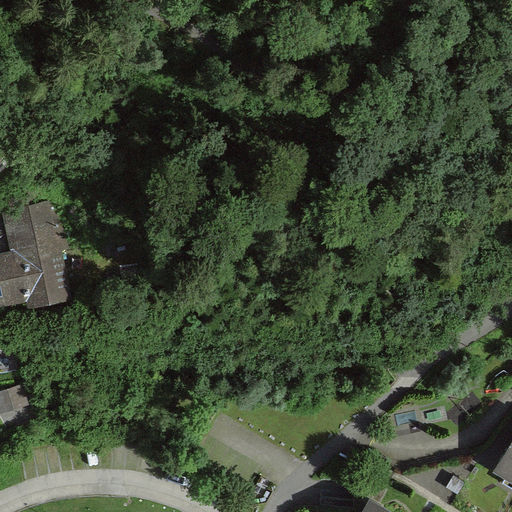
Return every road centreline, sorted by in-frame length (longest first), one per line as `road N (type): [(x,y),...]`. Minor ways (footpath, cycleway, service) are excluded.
road 1 (residential): [(0,337),(91,347),(440,349)]
road 2 (track): [(81,0),(179,35),(237,88),(296,102),(326,98),(350,67),(378,0)]
road 3 (residential): [(275,511),(297,478),(440,349)]
road 4 (residential): [(210,511),(172,493),(107,482),(28,492),(0,505)]
